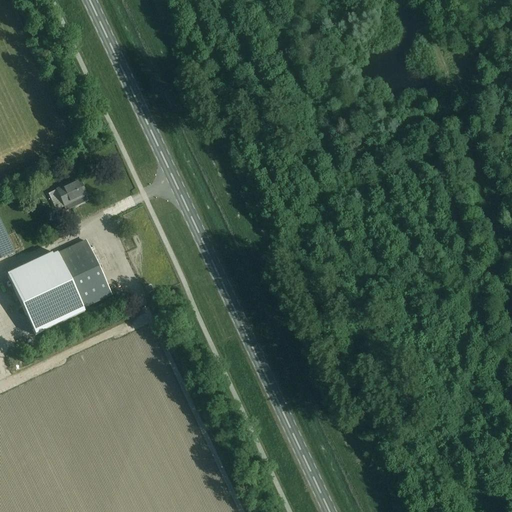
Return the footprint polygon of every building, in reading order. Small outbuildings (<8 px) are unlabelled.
[(64,207),(86,197),(78,180),(56,190),(64,207)] [(0,259),(14,253),(0,222),(0,259)] [(61,253),(58,254),(60,258),(74,286),(81,303),(84,308),(111,296),(85,241),(61,253)] [(11,275),(7,277),(9,281),(35,336),(84,313),(79,303),(81,303),(74,286),(72,287),(59,259),(56,254),(52,256),(11,275)] [(150,286),(145,288),(148,295),(153,292),(150,286)]
